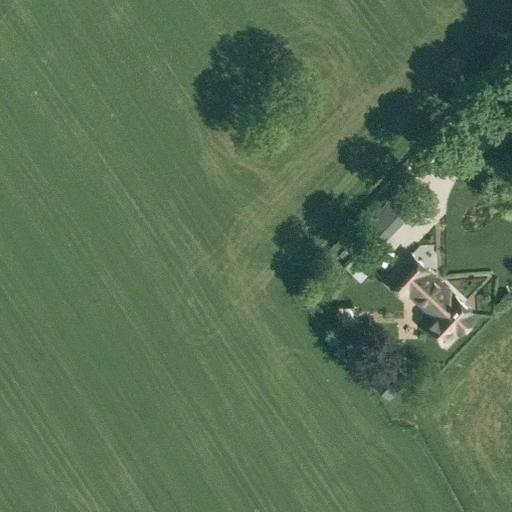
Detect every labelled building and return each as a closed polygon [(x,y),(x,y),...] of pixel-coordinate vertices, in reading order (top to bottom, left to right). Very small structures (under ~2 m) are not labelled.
[(393,233),(374,215),(363,226),(382,244),(393,233)] [(363,231),(356,239),(369,251),(376,243),(363,231)] [(343,266),(360,283),(373,269),(356,253),(343,266)] [(450,293),(429,273),(430,272),(410,254),(385,281),(404,299),(409,294),(430,314),(421,324),(445,347),(459,332),(460,333),(476,315),(451,292),(450,293)] [(395,362),(375,382),(389,396),(409,376),(395,362)]
